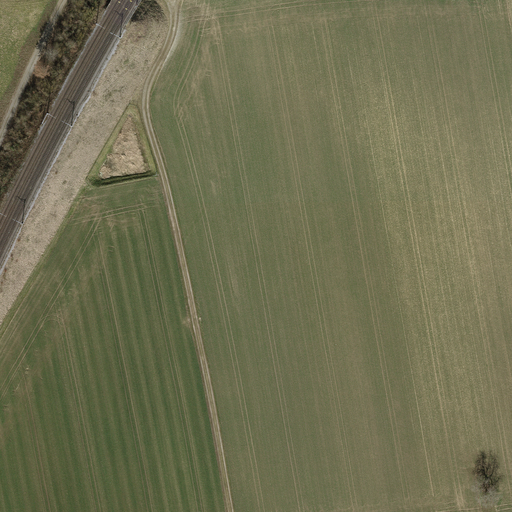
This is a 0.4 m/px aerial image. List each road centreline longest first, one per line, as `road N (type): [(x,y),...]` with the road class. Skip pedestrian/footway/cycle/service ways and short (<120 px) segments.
road 1 (track): [(232,511),(152,141)]
road 2 (track): [(0,151),(68,0)]
road 3 (track): [(173,0),(174,25),(145,94),(152,141)]
